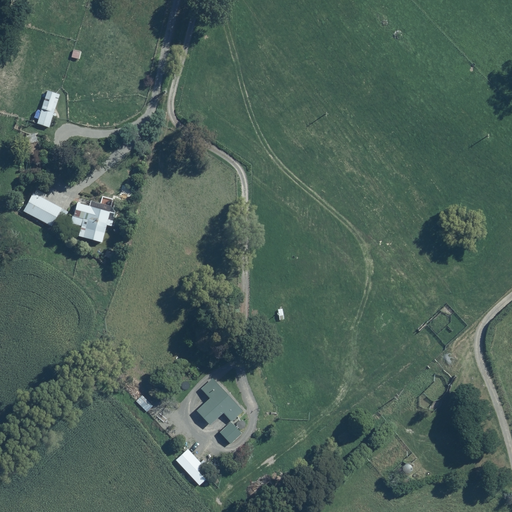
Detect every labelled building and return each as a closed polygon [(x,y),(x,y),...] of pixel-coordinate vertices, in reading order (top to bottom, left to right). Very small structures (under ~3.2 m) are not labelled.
[(57,93),(45,90),(35,123),(48,127),(57,93)] [(34,134),(25,136),(27,144),(36,141),(34,134)] [(60,207),(31,192),(21,212),(50,226),(60,207)] [(75,201),(70,223),(79,225),(76,236),(101,242),(105,225),(111,227),(116,211),(111,206),(89,199),(87,204),(75,201)] [(208,397),(194,410),(208,425),(222,413),(230,422),(242,411),(211,378),(200,388),(208,397)] [(230,421),(218,432),(228,444),(240,433),(230,421)] [(186,448),(173,460),(197,485),(210,473),(186,448)]
